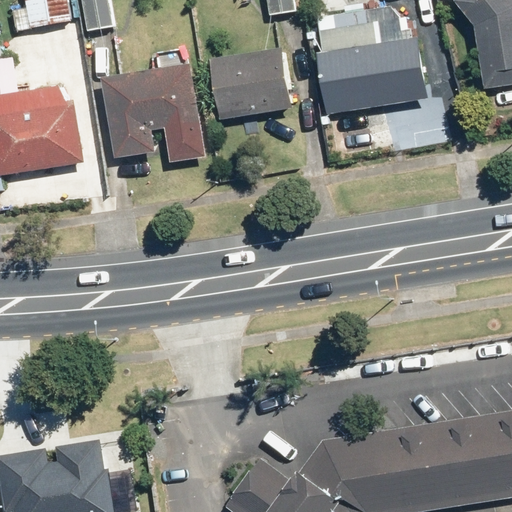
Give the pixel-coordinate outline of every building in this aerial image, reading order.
[(74,0),(31,0),(36,27),(78,21),(74,0)] [(117,0),(91,0),(96,29),(122,25),(117,0)] [(301,0),(274,0),(276,13),(302,9),(301,0)] [(511,0),(468,0),(487,23),(495,86),(511,83),(511,0)] [(429,35),(324,49),(333,114),(440,100),(436,64),(429,35)] [(296,44),(222,53),(230,117),(304,108),(296,44)] [(202,61),(170,66),(154,68),(113,74),(124,157),(165,151),(162,128),(174,126),(179,161),(215,156),(202,61)] [(85,97),(78,98),(72,82),(0,93),(0,144),(5,174),(95,160),(85,97)] [(511,511),(511,383),(306,415),(230,511),(511,511)] [(125,511),(113,434),(5,451),(14,511),(125,511)]
